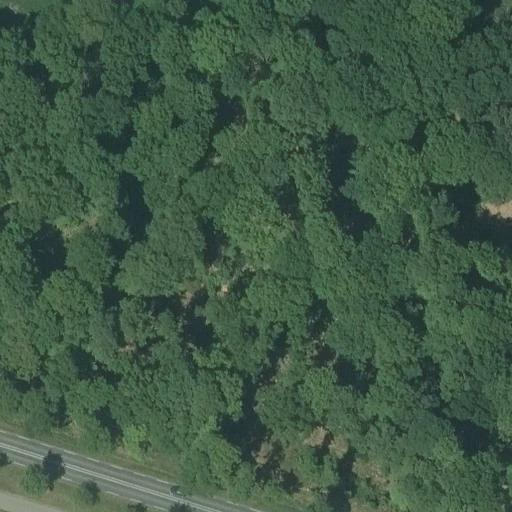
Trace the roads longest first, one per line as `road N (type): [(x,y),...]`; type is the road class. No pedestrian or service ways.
road 1 (unknown): [(0,165),(167,269),(298,381),(422,463),(486,492),(511,482)]
road 2 (primary): [(212,511),(0,445)]
